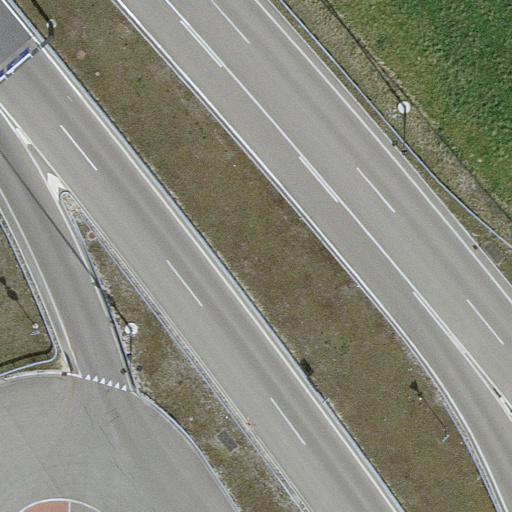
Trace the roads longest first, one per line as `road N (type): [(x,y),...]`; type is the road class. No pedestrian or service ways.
road 1 (trunk): [(0,52),(349,511)]
road 2 (trunk): [(511,349),(208,0)]
